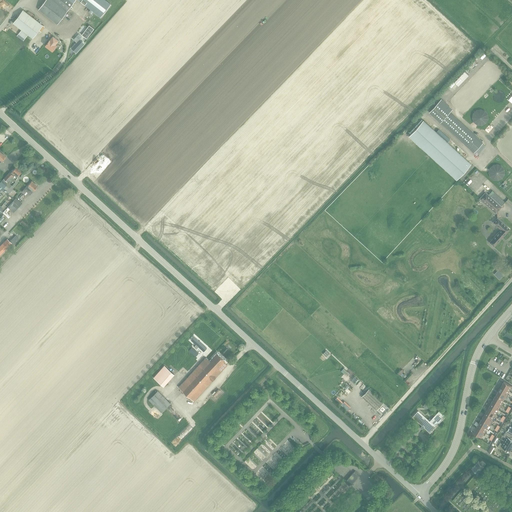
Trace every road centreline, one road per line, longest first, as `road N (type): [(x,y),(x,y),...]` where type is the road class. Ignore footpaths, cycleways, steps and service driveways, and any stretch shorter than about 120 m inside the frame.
road 1 (tertiary): [(361,443),(0,113)]
road 2 (residential): [(361,443),(511,279)]
road 3 (tertiary): [(419,495),(454,449),(473,362),(487,337)]
